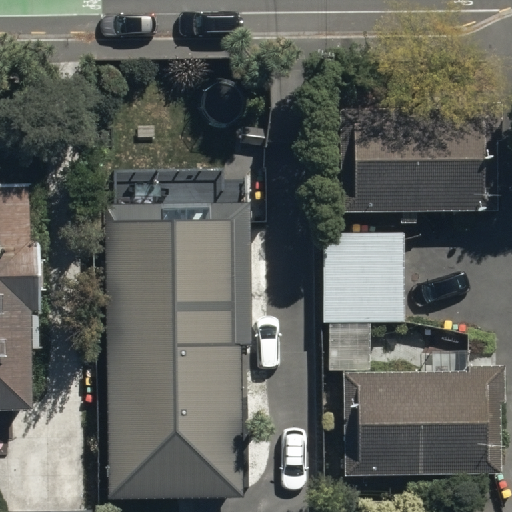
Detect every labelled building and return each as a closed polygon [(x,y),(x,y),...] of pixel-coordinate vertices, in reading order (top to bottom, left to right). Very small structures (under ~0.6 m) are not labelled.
[(338,209),(493,206),(492,134),(498,134),(497,96),(462,96),(462,85),(422,86),(422,99),(337,100),(338,209)] [(25,237),(25,178),(0,178),(0,400),(27,400),(27,303),(34,303),(34,236),(25,237)] [(105,200),(103,490),(240,491),(241,339),(246,339),(246,201),(105,200)] [(321,230),(322,317),(403,317),(402,229),(321,230)] [(494,362),(338,366),(339,474),(495,473),(494,362)]
